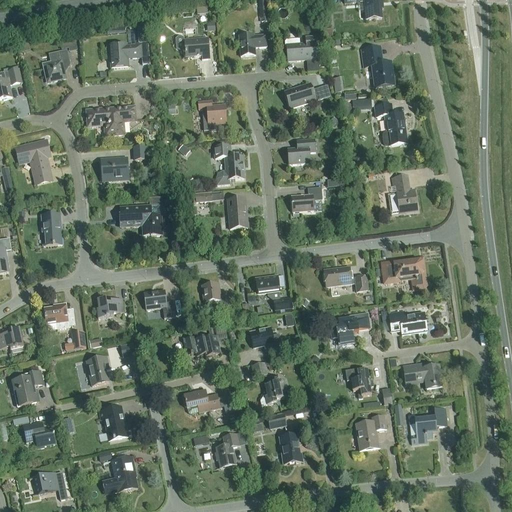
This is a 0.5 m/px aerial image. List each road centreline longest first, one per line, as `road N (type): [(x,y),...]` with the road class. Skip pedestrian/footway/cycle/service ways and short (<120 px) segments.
road 1 (primary): [(483,0),(484,192),(511,377)]
road 2 (residential): [(495,480),(208,511)]
road 3 (unclassified): [(465,236),(418,0)]
road 4 (residential): [(57,124),(90,92),(249,82)]
road 5 (residential): [(85,282),(277,258)]
road 6 (residential): [(277,258),(465,236)]
road 7 (residential): [(277,258),(249,82)]
road 8 (residential): [(85,282),(81,188),(57,124)]
road 9 (residential): [(495,480),(481,343)]
road 10 (residential): [(178,511),(151,389)]
